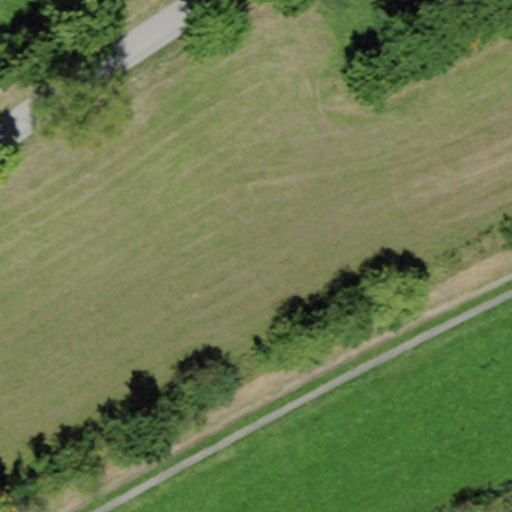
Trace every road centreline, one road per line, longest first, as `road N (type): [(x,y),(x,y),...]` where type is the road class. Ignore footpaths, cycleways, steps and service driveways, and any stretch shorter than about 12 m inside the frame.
road 1 (track): [(50,511),(511,277)]
road 2 (unclassified): [(0,127),(192,0)]
